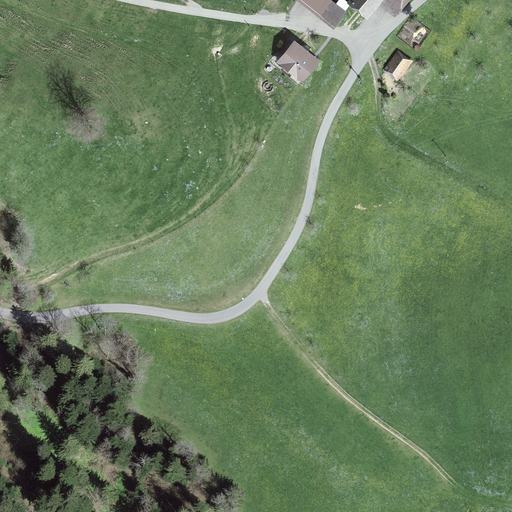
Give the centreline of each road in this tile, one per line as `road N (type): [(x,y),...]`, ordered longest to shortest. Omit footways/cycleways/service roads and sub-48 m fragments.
road 1 (unclassified): [(367,52),(325,125),(298,229),(242,306),(212,318),(123,307),(30,316),(0,310)]
road 2 (track): [(0,281),(40,284),(175,226),(240,168),(257,123)]
road 3 (track): [(260,288),(323,374),(452,481)]
road 4 (unclassified): [(134,0),(306,27),(367,52)]
